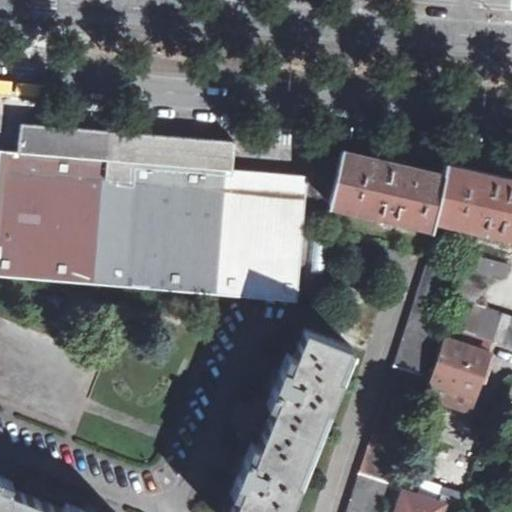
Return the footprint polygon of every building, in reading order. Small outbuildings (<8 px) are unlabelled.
[(0,278),(123,285),(135,133),(12,123),(10,151),(0,151),(0,278)] [(234,141),(135,133),(123,285),(222,293),(295,299),(305,175),(232,169),(233,155),(234,141)] [(446,172),(342,147),(340,155),(324,151),(321,162),(315,186),(331,190),(329,199),(376,210),(375,215),(386,217),(387,213),(433,224),(436,215),(446,172)] [(511,179),(448,164),(446,172),(436,215),(467,222),(465,228),(475,230),(476,225),(511,232),(511,179)] [(507,263),(461,251),(440,321),(511,344),(511,316),(472,303),(482,290),(485,274),(503,278),(507,263)] [(381,511),(456,263),(426,255),(350,511),(381,511)] [(278,511),(344,347),(296,327),(269,394),(257,391),(255,398),(240,399),(237,408),(234,417),(242,427),(240,434),(249,437),(222,511),(278,511)] [(495,347),(446,333),(425,394),(443,401),(475,411),(495,347)] [(475,411),(443,401),(435,429),(476,442),(484,413),(475,411)] [(0,511),(66,511),(65,511),(50,511),(11,496),(13,490),(0,485),(0,511)] [(439,502),(405,491),(398,511),(461,511),(467,493),(444,486),(439,502)]
